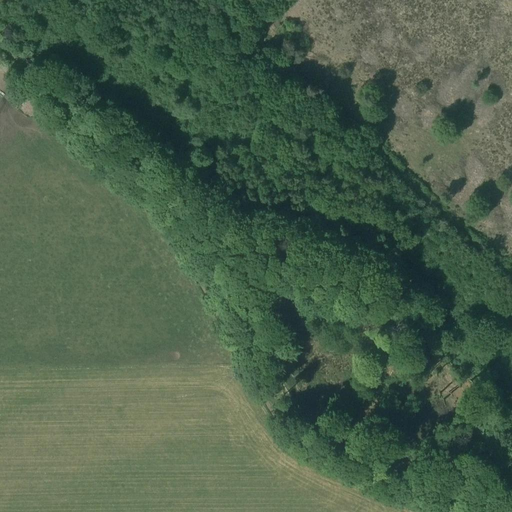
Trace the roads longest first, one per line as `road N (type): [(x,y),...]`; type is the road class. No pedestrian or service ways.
road 1 (track): [(444,511),(288,439),(169,228),(0,77)]
road 2 (track): [(195,215),(274,373),(307,420),(375,457),(511,506)]
road 3 (track): [(195,215),(382,300),(418,335),(511,485)]
